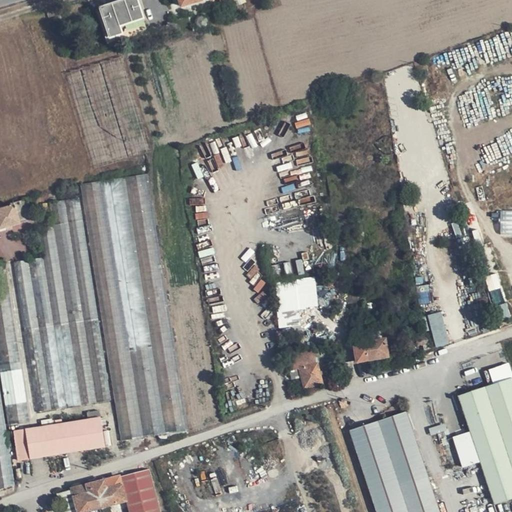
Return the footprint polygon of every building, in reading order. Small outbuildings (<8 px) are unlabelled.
[(146,29),(137,0),(119,0),(103,5),(102,4),(99,5),(109,40),(146,29)] [(190,428),(150,173),(82,184),(122,439),(190,428)] [(55,201),(58,222),(86,405),(112,401),(80,197),(55,201)] [(0,229),(32,220),(25,198),(9,204),(10,205),(0,208),(0,229)] [(511,233),(511,210),(500,210),(500,234),(511,233)] [(86,405),(58,222),(44,224),(48,256),(72,407),(86,405)] [(7,256),(0,257),(0,380),(7,424),(31,419),(7,256)] [(72,407),(48,256),(15,261),(39,412),(72,407)] [(273,281),(279,329),(301,326),(299,309),(318,307),(314,276),(273,281)] [(423,284),(423,277),(415,277),(416,285),(423,284)] [(431,303),(429,284),(416,286),(418,305),(431,303)] [(441,312),(428,315),(436,347),(449,344),(441,312)] [(430,336),(428,330),(421,332),(423,345),(428,345),(427,337),(430,336)] [(417,347),(423,345),(421,332),(421,331),(412,332),(413,339),(415,339),(417,347)] [(388,358),(385,341),(376,342),(374,336),(364,338),(365,343),(354,344),(357,361),(388,358)] [(316,363),(313,350),(287,357),(291,371),(295,370),(300,369),(299,367),(316,363)] [(321,383),(316,363),(299,367),(300,369),(305,388),(321,383)] [(511,379),(511,377),(457,395),(494,504),(511,497),(511,379)] [(7,424),(0,380),(0,488),(16,484),(7,424)] [(442,511),(406,412),(349,433),(377,511),(442,511)] [(107,445),(102,415),(14,432),(14,435),(18,434),(23,461),(107,445)] [(119,477),(126,501),(129,511),(162,511),(148,469),(119,477)] [(119,477),(94,483),(95,484),(101,507),(126,501),(119,477)] [(95,484),(71,489),(78,511),(82,511),(101,507),(95,484)] [(78,511),(71,489),(56,494),(61,511),(78,511)]
